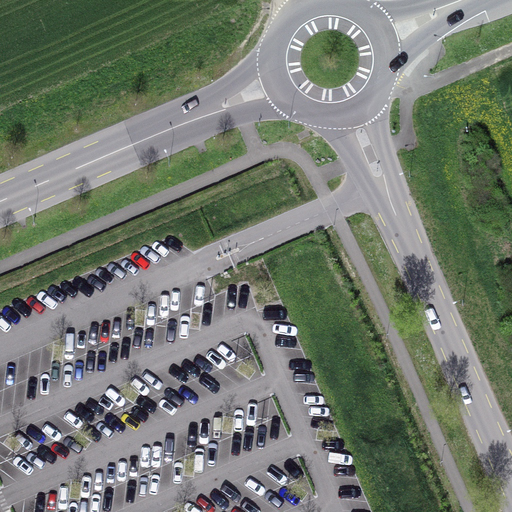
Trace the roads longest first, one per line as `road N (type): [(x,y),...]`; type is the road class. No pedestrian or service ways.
road 1 (unclassified): [(511,489),(348,112)]
road 2 (primary): [(0,202),(277,82)]
road 3 (primary): [(383,36),(349,4),(301,8),(274,41),(277,82)]
